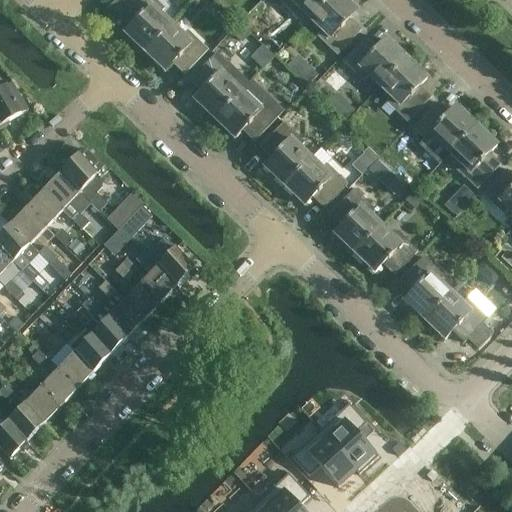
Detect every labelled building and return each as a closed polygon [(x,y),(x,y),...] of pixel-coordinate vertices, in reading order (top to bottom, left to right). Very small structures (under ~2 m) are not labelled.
[(124,35),(144,54),(172,25),(161,14),(164,10),(153,0),(108,0),(103,5),(109,10),(114,5),(134,24),(129,30),(124,35)] [(308,23),(330,0),(276,0),(293,16),(297,12),(308,23)] [(341,0),(330,0),(308,23),(319,34),(315,38),(336,58),(358,35),(346,24),(356,13),(341,0)] [(172,25),(144,54),(164,73),(174,63),(186,74),(208,52),(187,32),(183,36),(172,25)] [(230,34),(238,41),(246,33),(239,25),(230,34)] [(378,90),(406,61),(386,41),(375,52),(363,41),(342,63),(363,83),(366,79),(378,90)] [(193,102),(214,121),(242,92),(249,84),(217,53),(192,79),(204,91),(201,94),(193,102)] [(406,61),(378,90),(389,101),(385,105),(406,125),(428,102),(415,90),(426,80),(406,61)] [(299,79),(308,87),(317,77),(309,69),(299,79)] [(249,84),(242,92),(214,121),(234,140),(241,133),(244,130),(256,141),(283,112),(252,82),(249,84)] [(12,84),(10,86),(0,91),(0,128),(0,129),(28,112),(12,84)] [(354,113),(346,105),(336,115),(345,123),(354,113)] [(448,157),(476,128),(455,109),(445,120),(433,108),(412,130),(433,150),(436,146),(448,157)] [(284,188),(312,159),(300,148),(304,144),(283,124),(261,147),(274,158),(263,169),(284,188)] [(344,127),(337,134),(346,143),(353,136),(344,127)] [(476,128),(448,157),(459,168),(455,172),(476,192),(497,169),(485,158),(495,147),(476,128)] [(107,175),(84,151),(66,169),(63,166),(58,171),(60,174),(79,195),(88,204),(98,214),(105,207),(95,197),(101,190),(101,183),(100,181),(107,175)] [(312,159),(284,188),(304,207),(311,200),(314,197),(326,208),(347,186),(326,166),(331,161),(321,151),(312,160),(312,159)] [(388,169),(378,160),(368,172),(378,181),(388,169)] [(79,195),(60,174),(49,186),(46,183),(41,189),(44,191),(62,213),(71,221),(78,214),(88,204),(79,195)] [(511,218),(511,183),(503,175),(482,197),(503,217),(506,213),(511,218)] [(465,204),(472,196),(463,188),(456,195),(465,204)] [(62,213),(44,191),(27,209),(41,225),(46,230),(62,213)] [(354,255),(382,226),(370,215),(373,211),(353,191),(332,213),(344,225),(334,235),(354,255)] [(423,201),(413,193),(404,203),(414,211),(423,201)] [(151,218),(141,208),(123,227),(118,232),(129,241),(151,218)] [(41,225),(27,209),(10,226),(29,247),(46,230),(41,225)] [(115,218),(109,224),(115,230),(117,233),(118,232),(123,227),(115,218)] [(21,256),(29,247),(10,226),(0,236),(0,250),(12,265),(13,264),(21,273),(32,283),(32,284),(42,293),(49,286),(40,277),(39,276),(29,267),(31,265),(21,256)] [(382,226),(354,255),(374,274),(384,264),(396,275),(417,253),(396,233),(393,237),(382,226)] [(61,231),(54,239),(65,249),(72,242),(61,231)] [(106,244),(116,254),(129,241),(118,232),(117,233),(106,244)] [(157,267),(176,288),(187,277),(190,279),(196,274),(193,271),(174,250),(164,240),(155,249),(161,254),(153,262),(153,263),(157,267)] [(76,257),(83,249),(75,242),(68,249),(76,257)] [(44,248),(37,256),(65,283),(71,276),(55,260),(55,259),(44,248)] [(0,277),(12,265),(0,250),(0,277)] [(136,262),(141,267),(149,276),(140,285),(159,306),(176,288),(157,267),(153,263),(153,262),(144,253),(136,262)] [(424,322),(452,293),(440,282),(444,278),(423,258),(402,280),(414,292),(404,303),(424,322)] [(500,279),(483,263),(474,272),(492,288),(500,279)] [(125,284),(132,276),(121,266),(114,274),(125,284)] [(11,283),(5,290),(15,301),(22,294),(11,283)] [(115,294),(104,284),(97,291),(108,301),(115,294)] [(159,306),(140,285),(124,302),(143,323),(159,306)] [(452,293),(424,322),(444,341),(454,331),(466,342),(467,341),(477,351),(493,335),(482,325),(487,320),(466,300),(462,303),(452,293)] [(107,319),(126,340),(143,323),(124,302),(115,294),(108,301),(99,311),(107,319)] [(81,308),(91,318),(90,319),(99,328),(91,337),(109,358),(126,340),(107,319),(99,311),(88,301),(81,308)] [(71,318),(64,326),(75,336),(82,328),(71,318)] [(7,326),(16,334),(23,327),(15,319),(7,326)] [(47,343),(58,353),(65,346),(54,336),(47,343)] [(109,358),(91,337),(74,354),(93,375),(109,358)] [(31,360),(42,370),(41,371),(50,379),(41,389),(59,410),(76,392),(57,371),(58,371),(38,352),(38,353),(31,347),(27,352),(33,357),(31,360)] [(93,375),(74,354),(58,371),(57,371),(76,392),(93,375)] [(33,381),(21,370),(15,377),(26,388),(33,381)] [(13,395),(5,387),(0,392),(0,397),(9,405),(15,398),(13,395)] [(59,410),(41,389),(24,406),(43,427),(59,410)] [(43,427),(24,406),(7,423),(26,444),(43,427)] [(349,407),(320,433),(359,476),(378,459),(363,443),(356,435),(366,426),(349,407)] [(26,444),(7,423),(0,431),(0,451),(9,462),(26,444)] [(320,433),(291,460),(309,479),(319,470),(338,490),(356,473),(359,477),(359,476),(320,433)] [(288,476),(259,503),(267,511),(301,511),(299,509),(309,499),(288,476)] [(267,511),(259,503),(249,511),(267,511)]
